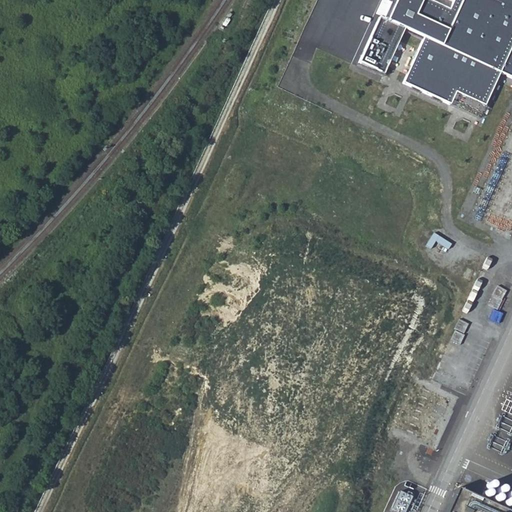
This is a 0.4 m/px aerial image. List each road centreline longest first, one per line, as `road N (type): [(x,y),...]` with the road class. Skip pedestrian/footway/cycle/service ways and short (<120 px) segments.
road 1 (track): [(275,0),(39,511)]
road 2 (unclassified): [(428,511),(511,329)]
